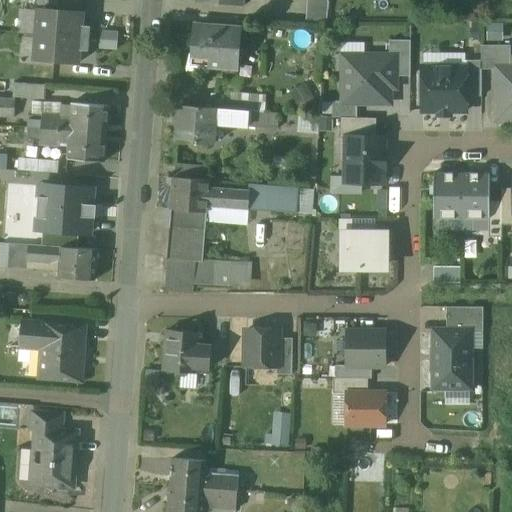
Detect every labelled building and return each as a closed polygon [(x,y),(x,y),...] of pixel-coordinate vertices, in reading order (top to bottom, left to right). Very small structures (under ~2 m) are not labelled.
[(328,0),(307,0),(306,22),(327,23),(328,0)] [(83,13),(39,9),(37,35),(89,39),(90,27),(90,26),(90,22),(82,22),(83,13)] [(240,29),(194,25),(192,54),(189,54),(186,69),(186,70),(208,73),(208,67),(238,69),(239,49),(240,49),(240,29)] [(118,33),(102,32),(101,40),(117,41),(118,33)] [(89,39),(37,35),(35,60),(79,63),(79,54),(88,55),(88,51),(89,39)] [(117,41),(101,40),(101,48),(117,49),(117,41)] [(510,46),(482,46),(481,70),(498,70),(498,69),(510,69),(510,46)] [(396,57),(344,56),(343,103),(390,103),(390,88),(395,88),(396,57)] [(471,59),(421,59),(422,114),(471,114),(471,59)] [(511,68),(510,69),(498,69),(498,70),(498,119),(511,119),(511,68)] [(303,81),(290,90),(300,104),(313,95),(303,81)] [(35,85),(25,84),(24,84),(14,83),(13,83),(13,84),(14,84),(13,96),(13,97),(15,97),(46,100),(46,85),(45,85),(45,86),(35,85),(35,84),(35,85)] [(266,97),(217,93),(215,108),(215,109),(249,112),(264,113),(266,97)] [(12,99),(0,98),(0,117),(14,118),(15,97),(13,97),(12,99)] [(109,106),(72,103),(70,119),(61,119),(61,115),(42,114),(41,121),(41,129),(107,134),(109,106)] [(215,108),(179,106),(177,142),(213,145),(214,123),(221,125),(248,127),(249,112),(215,109),(215,108)] [(264,113),(249,112),(248,127),(278,129),(279,114),(264,113)] [(319,117),(312,117),(311,132),(318,133),(319,117)] [(377,119),(341,118),(340,138),(347,138),(347,137),(376,137),(377,119)] [(41,121),(28,120),(28,129),(41,130),(41,129),(41,121)] [(41,130),(28,129),(27,139),(40,140),(41,130)] [(107,134),(41,129),(41,130),(40,140),(40,144),(58,146),(59,142),(69,142),(68,159),(105,162),(107,134)] [(376,137),(347,137),(347,138),(347,151),(346,151),(345,168),(346,168),(346,177),(360,177),(360,183),(383,184),(383,169),(385,169),(386,153),(384,152),(384,138),(376,137)] [(46,162),(22,160),(21,171),(45,172),(46,162)] [(209,167),(175,164),(174,178),(208,180),(209,167)] [(462,173),(434,173),(434,219),(462,219),(462,173)] [(490,173),(462,173),(462,219),(489,219),(490,219),(490,201),(490,173)] [(174,178),(171,210),(206,213),(207,207),(248,210),(250,192),(248,192),(208,188),(208,180),(174,178)] [(39,183),(35,230),(92,235),(96,188),(39,183)] [(299,189),(249,185),(248,192),(250,192),(248,210),(297,214),(299,189)] [(511,188),(502,189),(502,202),(502,225),(511,224),(511,188)] [(502,202),(490,201),(490,219),(489,219),(489,237),(501,237),(502,225),(502,202)] [(171,210),(171,211),(165,292),(193,294),(194,285),(229,287),(231,263),(202,261),(206,213),(171,210)] [(352,220),(339,219),(339,235),(346,235),(346,234),(352,234),(352,220)] [(352,234),(346,234),(346,235),(346,249),(343,249),(343,268),(382,268),(382,251),(385,251),(385,234),(352,234)] [(28,245),(1,244),(0,252),(0,266),(27,268),(27,262),(28,245)] [(98,250),(28,245),(27,262),(51,264),(60,261),(58,279),(95,281),(98,250)] [(465,263),(434,263),(433,281),(465,281),(465,263)] [(447,307),(447,329),(472,329),(472,332),(483,332),(483,307),(447,307)] [(85,327),(21,322),(19,347),(42,349),(40,378),(80,381),(85,327)] [(447,329),(432,329),(432,390),(472,390),(472,332),(472,329),(447,329)] [(279,330),(246,330),(246,366),(277,367),(278,367),(279,338),(279,330)] [(201,333),(167,331),(163,371),(198,374),(198,368),(210,369),(212,347),(200,346),(201,333)] [(385,331),(347,331),(347,366),(347,367),(372,367),(385,367),(385,331)] [(293,339),(279,338),(278,367),(277,367),(277,374),(292,375),(293,339)] [(347,367),(347,366),(336,366),(336,379),(368,379),(372,379),(372,367),(347,367)] [(336,379),(333,379),(333,394),(347,394),(347,393),(368,393),(368,379),(336,379)] [(368,393),(347,393),(347,394),(347,408),(346,408),(347,410),(347,425),(384,425),(385,393),(368,393)] [(289,443),(289,410),(270,410),(269,443),(289,443)] [(63,415),(32,412),(31,431),(36,431),(36,430),(61,432),(63,415)] [(61,432),(36,430),(36,431),(35,450),(22,449),(19,480),(38,482),(38,484),(72,486),(74,466),(72,466),(72,453),(74,453),(76,433),(61,432)] [(206,461),(172,459),(170,486),(237,491),(237,483),(238,476),(211,474),(205,479),(206,461)] [(263,485),(237,483),(237,491),(262,493),(263,485)] [(237,491),(170,486),(168,511),(202,511),(203,508),(235,511),(237,491)]
